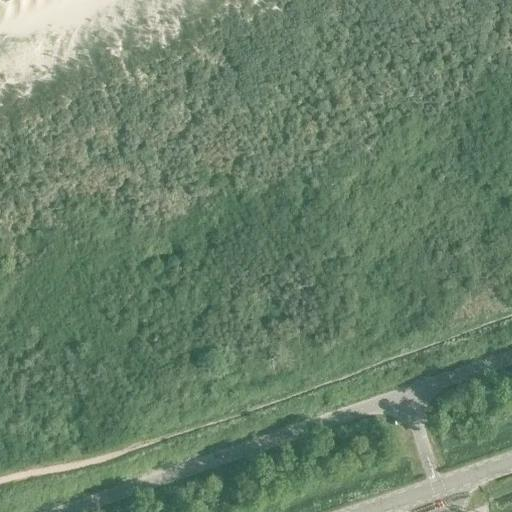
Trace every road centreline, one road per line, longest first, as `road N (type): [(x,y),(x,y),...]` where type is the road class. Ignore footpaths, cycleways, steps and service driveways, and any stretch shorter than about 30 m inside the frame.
road 1 (unknown): [(0,484),(102,460),(511,318)]
road 2 (tertiary): [(366,511),(511,462)]
